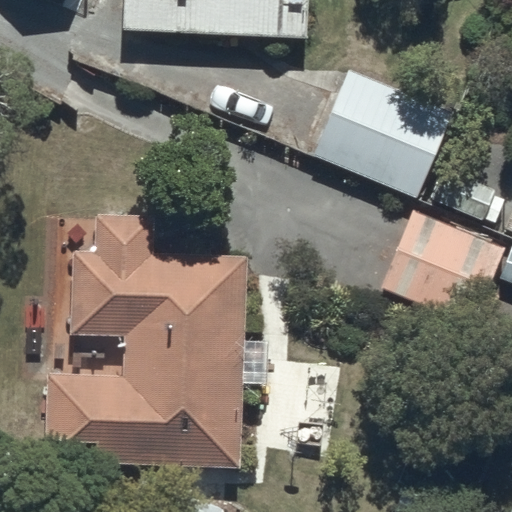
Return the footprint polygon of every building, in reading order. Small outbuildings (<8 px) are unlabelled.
[(303,0),(117,0),(116,16),(302,25),(303,0)] [(448,101),(345,59),(309,146),(412,188),(448,101)] [(428,189),(479,210),(492,179),(441,158),(428,189)] [(408,199),(376,277),(468,314),(500,236),(408,199)] [(40,447),(235,453),(243,244),(148,241),(149,204),(92,201),(90,238),(69,237),(66,322),(119,324),(117,364),(43,362),(40,447)] [(511,236),(510,236),(496,270),(511,276),(511,236)] [(511,511),(511,487),(501,511),(511,511)]
